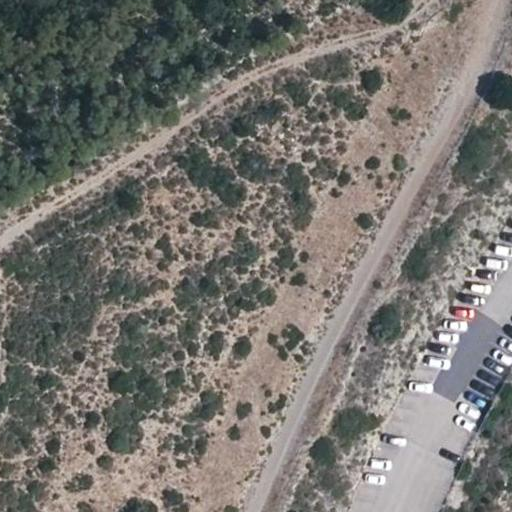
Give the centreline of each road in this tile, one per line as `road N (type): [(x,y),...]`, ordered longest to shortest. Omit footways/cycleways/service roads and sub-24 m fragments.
road 1 (track): [(351,39),(452,108),(347,296),(256,511)]
road 2 (track): [(432,0),(396,26),(244,78),(0,241)]
